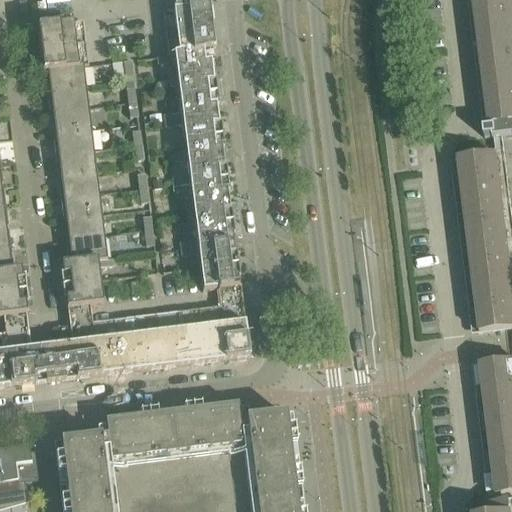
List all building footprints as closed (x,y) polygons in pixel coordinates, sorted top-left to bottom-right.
[(511,139),(511,0),(468,0),(485,129),(492,128),(492,131),(484,132),(485,141),(493,140),(493,142),(511,139)] [(238,290),(238,289),(237,283),(240,283),(236,252),(233,252),(232,240),(234,240),(230,209),(228,209),(227,198),(229,197),(225,166),(223,166),(221,155),(224,155),(220,123),(217,123),(216,112),(218,112),(215,80),(212,81),(211,69),(213,69),(211,54),(214,54),(208,9),(163,14),(168,59),(157,60),(158,67),(174,65),(176,78),(173,78),(176,102),(179,102),(180,115),(164,117),(165,131),(182,129),(184,142),(181,143),(184,166),(186,166),(188,180),(172,182),(173,195),(190,193),(192,207),(189,207),(192,230),(194,230),(196,244),(180,246),(181,259),(198,257),(202,295),(238,290)] [(45,75),(83,70),(88,69),(82,24),(37,30),(42,75),(45,75)] [(132,79),(131,64),(123,65),(123,66),(113,68),(114,80),(124,79),(124,80),(132,79)] [(49,89),(50,95),(85,90),(83,70),(45,75),(47,89),(49,89)] [(48,101),(50,117),(88,112),(85,90),(50,95),(50,100),(48,101)] [(126,92),(128,107),(136,106),(134,91),(126,92)] [(136,106),(128,107),(130,121),(137,120),(136,106)] [(54,132),(55,138),(91,133),(88,112),(50,117),(52,132),(54,132)] [(53,144),(55,159),(93,155),(91,133),(55,138),(56,143),(53,144)] [(131,135),(133,150),(141,149),(139,134),(131,135)] [(141,149),(133,150),(135,164),(143,163),(141,149)] [(60,175),(60,181),(96,176),(93,155),(55,159),(57,175),(60,175)] [(452,164),(473,337),(511,331),(511,223),(504,158),(452,164)] [(99,198),(96,176),(60,181),(61,186),(59,187),(60,202),(99,198)] [(137,178),(138,193),(146,192),(144,177),(137,178)] [(146,192),(138,193),(140,207),(148,206),(146,192)] [(65,218),(66,223),(101,219),(99,198),(60,202),(62,218),(65,218)] [(104,241),(101,219),(66,223),(66,229),(64,229),(66,245),(104,241)] [(142,221),(144,235),(152,234),(150,220),(142,221)] [(0,231),(0,253),(11,252),(9,236),(7,237),(6,231),(0,231)] [(152,234),(144,235),(145,250),(153,249),(152,234)] [(70,261),(71,265),(71,267),(107,262),(104,241),(66,245),(68,261),(70,261)] [(0,253),(0,275),(11,274),(11,273),(11,268),(13,268),(11,252),(0,253)] [(71,267),(71,265),(61,266),(62,273),(60,274),(64,305),(66,305),(67,311),(103,307),(98,271),(114,269),(113,262),(107,263),(107,262),(71,267)] [(11,274),(0,275),(0,319),(26,316),(25,310),(28,309),(24,278),(21,278),(21,271),(11,273),(11,274)] [(41,351),(31,352),(29,335),(0,338),(0,392),(44,387),(249,361),(243,308),(69,330),(69,329),(53,331),(48,337),(50,350),(41,351)] [(511,364),(474,370),(490,500),(511,496),(511,364)] [(297,511),(285,417),(239,423),(237,409),(105,425),(107,439),(60,445),(68,511),(297,511)] [(0,511),(25,505),(23,486),(37,485),(33,448),(28,449),(32,481),(18,483),(21,501),(21,502),(0,508),(0,511)] [(0,452),(0,481),(0,484),(18,483),(32,481),(28,449),(0,452)] [(0,484),(0,481),(0,508),(21,502),(21,501),(18,483),(0,484)]
